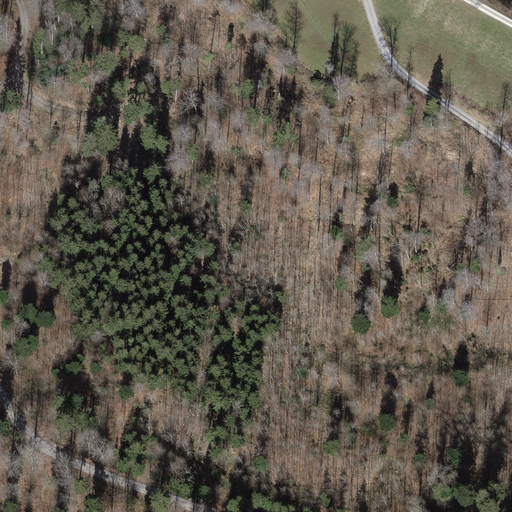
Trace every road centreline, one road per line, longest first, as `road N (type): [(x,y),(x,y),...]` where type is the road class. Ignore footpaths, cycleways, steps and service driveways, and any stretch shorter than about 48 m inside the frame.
road 1 (track): [(12,0),(21,87),(37,102),(113,130),(137,189)]
road 2 (track): [(0,390),(44,446),(203,511)]
road 3 (track): [(511,153),(398,73),(367,0)]
